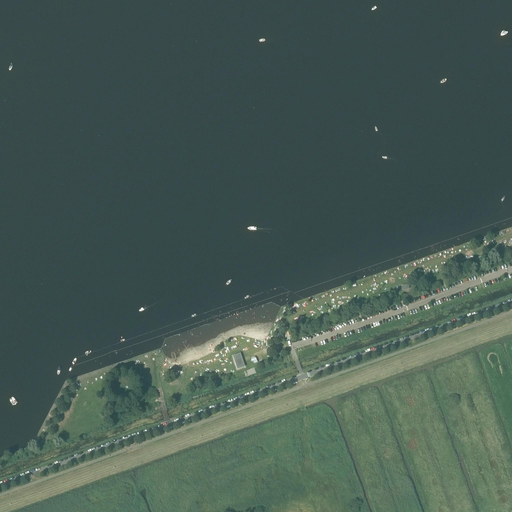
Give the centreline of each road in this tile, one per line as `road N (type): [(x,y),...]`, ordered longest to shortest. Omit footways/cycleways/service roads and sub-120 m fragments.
road 1 (tertiary): [(511,302),(0,485)]
road 2 (track): [(511,236),(329,300),(325,314)]
